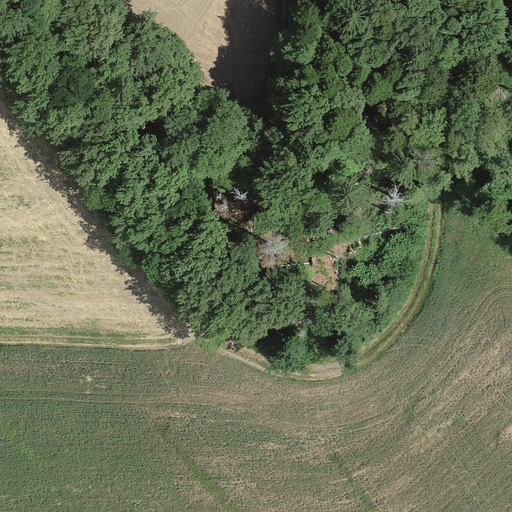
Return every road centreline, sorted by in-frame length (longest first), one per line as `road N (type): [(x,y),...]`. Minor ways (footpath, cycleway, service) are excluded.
road 1 (track): [(502,0),(473,31),(460,64),(427,281),(408,320),(374,355),(336,369),(297,370),(221,337),(196,336),(186,302),(0,51)]
road 2 (track): [(0,337),(196,336)]
